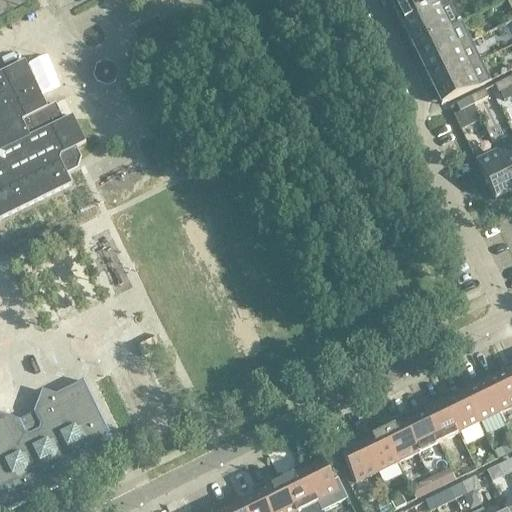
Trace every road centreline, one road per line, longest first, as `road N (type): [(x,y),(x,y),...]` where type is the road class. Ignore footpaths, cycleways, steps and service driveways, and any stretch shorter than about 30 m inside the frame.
road 1 (residential): [(112,511),(506,325)]
road 2 (residential): [(506,325),(361,0)]
